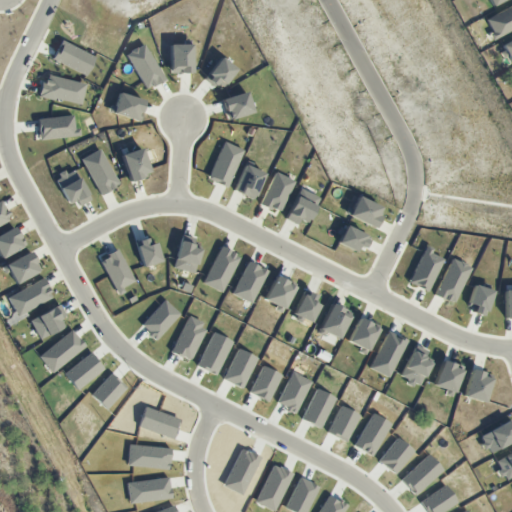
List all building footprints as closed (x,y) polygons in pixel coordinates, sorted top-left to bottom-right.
[(493,39),(511,29),(511,5),(483,20),(493,39)] [(511,61),(511,39),(500,44),(508,63),(511,61)] [(124,55),(145,91),(163,80),(142,44),(124,55)] [(190,45),(168,45),(168,74),(190,74),(190,45)] [(219,91),(235,70),(219,58),(203,78),(219,91)] [(84,85),(43,75),(38,96),(79,106),(84,85)] [(220,100),(226,121),(252,113),(245,92),(220,100)] [(142,99),(116,94),(112,114),(139,119),(142,99)] [(225,189),(242,151),(222,142),(206,180),(225,189)] [(148,174),(140,149),(119,156),(128,181),(148,174)] [(118,186),(98,150),(79,160),(99,196),(118,186)] [(232,194),(253,200),(262,173),(241,166),(232,194)] [(75,201),(78,207),(89,201),(73,170),(65,175),(64,173),(53,179),(67,205),(75,201)] [(291,180),(271,173),(259,206),(279,213),(291,180)] [(298,220),(306,224),(317,198),(297,189),(284,221),(295,226),(298,220)] [(381,208),(356,198),(351,209),(349,208),(345,217),(372,228),(381,208)] [(0,225),(10,221),(0,201),(0,225)] [(352,253),(356,247),(362,250),(367,238),(344,227),(335,244),(352,253)] [(0,258),(23,247),(14,228),(0,234),(0,258)] [(133,242),(140,267),(160,262),(154,242),(148,244),(146,238),(133,242)] [(193,274),(199,250),(191,248),(191,244),(179,241),(172,269),(193,274)] [(202,285),(222,294),(237,256),(217,248),(202,285)] [(442,258),(423,249),(407,283),(426,292),(442,258)] [(115,294),(133,284),(116,251),(98,260),(115,294)] [(2,265),(11,285),(39,272),(30,253),(2,265)] [(433,296),(453,305),(468,267),(449,259),(433,296)] [(250,304),(266,272),(247,262),(230,295),(250,304)] [(283,310),(293,286),(272,277),(263,301),(283,310)] [(6,298),(16,317),(52,298),(41,279),(6,298)] [(503,320),(511,319),(511,290),(503,290),(503,320)] [(317,306),(311,303),(314,297),(302,291),(292,316),(310,323),(317,306)] [(337,339),(348,313),(329,304),(317,331),(337,339)] [(60,329),(56,321),(64,317),(58,305),(28,321),(38,341),(60,329)] [(347,343),(366,350),(374,326),(355,319),(347,343)] [(429,358),(412,350),(400,376),(417,383),(429,358)] [(452,395),(459,368),(438,362),(431,389),(452,395)] [(482,403),(490,377),(469,371),(461,397),(482,403)] [(511,452),(494,461),(502,480),(511,475),(511,452)]
